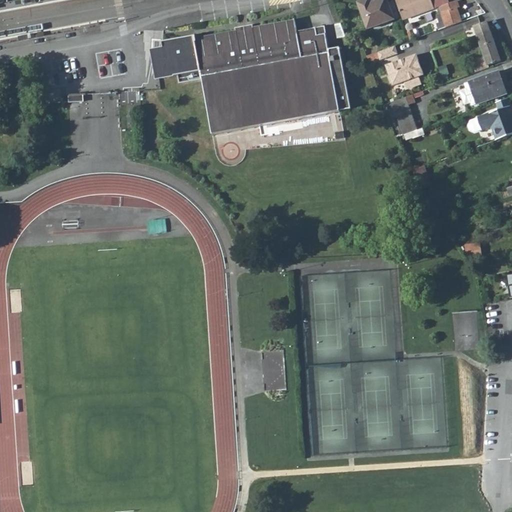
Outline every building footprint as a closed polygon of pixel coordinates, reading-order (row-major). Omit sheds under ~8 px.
[(366,33),(395,22),(386,0),(383,0),(371,5),(368,0),(366,0),(356,4),(366,33)] [(394,0),(403,22),(435,11),(431,0),(394,0)] [(458,1),(441,7),(443,13),(459,9),(461,8),(458,1)] [(448,29),(464,24),(459,9),(443,13),(447,27),(448,29)] [(447,27),(443,13),(439,14),(437,15),(439,23),(437,23),(439,30),(447,27)] [(165,60),(167,75),(178,73),(180,81),(202,77),(204,89),(212,132),(339,108),(329,49),(325,31),(298,36),(294,18),(195,36),(194,33),(161,39),(162,45),(165,60)] [(491,30),(477,35),(484,57),(472,61),(476,73),(488,69),(487,66),(501,61),(491,30)] [(45,31),(20,36),(21,39),(46,35),(45,31)] [(156,77),(167,75),(165,60),(162,45),(151,47),(156,77)] [(384,49),(378,50),(380,58),(398,52),(395,45),(384,49)] [(424,75),(417,55),(387,66),(394,86),(424,75)] [(478,104),(507,94),(499,72),(470,82),(477,104),(478,104)] [(477,104),(470,82),(465,84),(466,89),(460,91),(465,105),(471,103),(472,106),(477,104)] [(403,135),(417,130),(407,97),(393,102),(403,135)] [(482,130),(492,127),(496,140),(511,134),(511,111),(508,99),(496,103),(498,109),(477,117),(482,130)] [(457,349),(479,347),(478,327),(464,328),(464,326),(463,316),(456,316),(457,349)]
